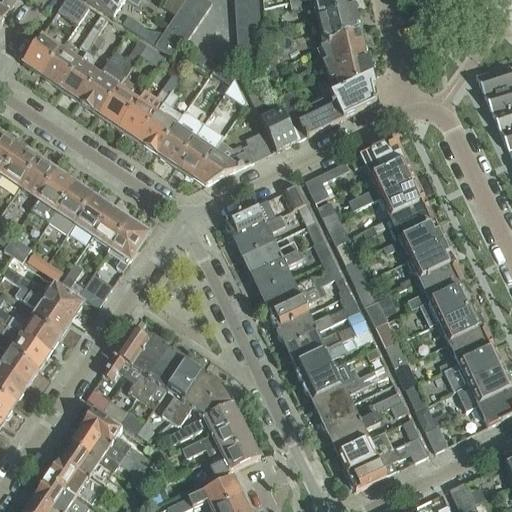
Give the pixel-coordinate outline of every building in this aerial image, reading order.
[(0,11),(0,29),(17,5),(10,0),(7,0),(0,11)] [(67,0),(57,15),(65,20),(70,12),(82,20),(88,11),(72,0),(67,0)] [(112,22),(126,2),(122,0),(87,0),(85,3),(112,22)] [(122,0),(126,2),(135,8),(140,0),(122,0)] [(176,10),(182,0),(169,0),(167,4),(176,10)] [(201,0),(187,0),(185,4),(205,17),(212,7),(201,0)] [(259,7),(258,0),(233,0),(234,9),(259,7)] [(355,10),(354,2),(350,1),(349,0),(313,0),(310,1),(314,21),(315,22),(353,14),(353,13),(355,10)] [(302,11),(300,3),(289,5),(291,13),(302,11)] [(205,17),(185,4),(178,13),(198,27),(205,17)] [(259,19),(259,7),(234,9),(235,20),(259,19)] [(198,27),(178,13),(172,23),(192,36),(198,27)] [(358,33),(357,27),(358,23),(357,16),(354,16),(353,14),(315,22),(322,50),(358,33)] [(91,46),(107,23),(100,19),(79,50),(86,55),(92,46),(91,46)] [(260,30),(259,19),(235,20),(236,32),(260,30)] [(159,41),(127,20),(122,28),(154,49),(159,41)] [(172,23),(159,41),(154,49),(171,60),(181,45),(185,47),(192,36),(172,23)] [(261,41),(260,30),(236,32),(237,43),(261,41)] [(363,57),(361,48),(363,44),(362,37),(359,36),(358,33),(322,50),(320,51),(320,52),(316,53),(326,74),(363,57)] [(42,79),(61,51),(41,38),(22,66),(42,79)] [(261,54),(261,41),(237,43),(237,56),(261,54)] [(124,81),(139,59),(146,50),(138,44),(117,76),(124,81)] [(93,60),(99,51),(92,46),(86,55),(93,60)] [(164,62),(146,50),(139,59),(158,72),(164,62)] [(61,92),(80,65),(61,51),(42,79),(44,80),(44,83),(49,87),(52,86),(61,92)] [(207,61),(197,55),(193,62),(202,68),(207,61)] [(372,79),(369,69),(365,65),(363,57),(326,74),(336,96),(372,79)] [(80,107),(99,78),(80,65),(61,92),(69,97),(69,100),(75,104),(77,103),(79,104),(78,106),(80,107)] [(99,78),(80,107),(92,115),(93,113),(100,117),(118,90),(124,81),(117,76),(106,68),(99,78)] [(234,81),(216,69),(211,76),(229,88),(234,81)] [(511,71),(476,82),(484,100),(511,91),(511,71)] [(311,82),(308,74),(296,79),(300,87),(311,82)] [(169,97),(169,98),(181,79),(174,75),(156,101),(144,93),(138,103),(137,103),(119,130),(122,132),(122,135),(127,139),(129,138),(138,143),(169,97)] [(297,146),(378,107),(372,79),(336,96),(299,113),(299,114),(284,120),(297,146)] [(233,84),(225,96),(243,110),(246,106),(233,84)] [(137,103),(118,90),(100,117),(105,121),(106,125),(111,128),(114,127),(119,130),(137,103)] [(511,111),(511,91),(484,100),(491,118),(511,111)] [(263,109),(255,93),(247,97),(255,113),(263,109)] [(299,114),(299,113),(290,96),(275,102),(280,113),(281,112),(284,120),(299,114)] [(169,97),(138,143),(143,147),(142,148),(155,157),(156,155),(156,156),(175,128),(182,118),(169,111),(176,102),(169,98),(169,97)] [(511,111),(491,118),(499,136),(511,132),(511,111)] [(297,146),(284,120),(281,112),(280,113),(260,122),(276,156),(297,146)] [(175,128),(156,156),(159,158),(159,161),(164,164),(167,163),(176,169),(203,129),(184,115),(182,118),(175,128)] [(203,129),(176,169),(184,175),(185,178),(190,181),(192,180),(195,182),(213,154),(222,142),(203,129)] [(511,132),(499,136),(507,155),(509,157),(511,156),(511,132)] [(250,168),(271,158),(260,137),(245,144),(248,149),(241,152),(240,149),(232,152),(220,145),(214,155),(213,154),(195,182),(206,189),(250,168)] [(0,182),(2,180),(20,152),(2,140),(0,142),(0,182)] [(370,181),(407,163),(402,152),(400,153),(395,143),(350,165),(354,173),(364,169),(370,181)] [(20,192),(39,164),(36,162),(36,160),(31,156),(27,157),(20,152),(2,180),(20,192)] [(415,186),(410,176),(413,175),(407,163),(370,181),(375,193),(348,205),(353,215),(379,202),(415,186)] [(39,205),(57,176),(39,164),(20,192),(39,205)] [(333,199),(326,185),(348,175),(345,167),(305,187),(315,207),(333,199)] [(39,205),(32,215),(49,227),(75,188),(57,176),(39,205)] [(424,207),(420,197),(422,194),(419,188),(415,187),(415,186),(379,202),(389,223),(424,207)] [(75,188),(49,227),(68,239),(75,229),(93,201),(75,188)] [(306,209),(297,190),(282,198),(290,215),(298,212),(299,212),(306,209)] [(93,241),(112,213),(103,207),(102,205),(97,201),(94,201),(93,201),(75,229),(93,241)] [(226,228),(224,231),(227,236),(230,237),(234,244),(276,223),(267,205),(255,210),(226,225),(225,225),(226,228)] [(338,222),(330,206),(317,212),(325,228),(338,222)] [(434,227),(434,226),(435,223),(432,217),(429,216),(424,207),(389,223),(399,244),(434,227)] [(315,226),(306,209),(299,212),(307,230),(305,231),(315,226)] [(111,253),(130,225),(112,213),(93,241),(110,252),(111,253)] [(273,246),(269,237),(285,230),(280,221),(276,223),(234,244),(242,261),(273,246)] [(348,243),(338,222),(325,228),(335,249),(345,244),(348,243)] [(123,276),(138,253),(148,238),(139,232),(139,229),(134,226),(131,226),(130,225),(111,253),(110,252),(107,257),(120,265),(116,271),(123,276)] [(386,232),(383,225),(372,230),(376,237),(386,232)] [(323,244),(315,226),(305,231),(314,249),(323,244)] [(447,247),(441,235),(439,237),(434,227),(399,244),(409,265),(447,247)] [(13,240),(0,232),(0,247),(5,251),(10,245),(13,240)] [(332,262),(323,244),(314,249),(312,249),(321,268),(332,262)] [(355,265),(345,244),(335,249),(345,270),(355,265)] [(29,258),(28,257),(10,245),(5,251),(3,254),(22,267),(24,263),(25,264),(29,258)] [(251,279),(298,256),(293,246),(277,254),(273,246),(242,261),(251,279)] [(396,253),(393,246),(383,251),(385,258),(396,253)] [(454,269),(450,260),(452,259),(447,247),(409,265),(419,286),(454,269)] [(49,268),(30,255),(29,255),(28,257),(29,258),(25,264),(43,276),(49,268)] [(298,256),(251,279),(259,297),(290,282),(286,273),(302,265),(298,256)] [(319,291),(330,286),(329,285),(334,283),(341,280),(332,262),(321,268),(325,276),(294,290),(290,282),(259,297),(268,315),(319,291)] [(365,285),(355,265),(345,270),(355,290),(365,285)] [(61,275),(49,268),(43,276),(55,284),(61,275)] [(69,293),(82,273),(74,268),(62,288),(69,293)] [(420,311),(464,290),(459,280),(461,278),(458,271),(455,271),(454,269),(419,286),(425,299),(408,307),(411,315),(420,311)] [(83,307),(55,288),(49,298),(7,270),(3,275),(4,280),(20,291),(21,290),(71,324),(76,317),(78,316),(82,311),(81,309),(83,307)] [(99,311),(113,290),(94,277),(79,298),(99,311)] [(341,280),(334,283),(339,295),(338,296),(341,302),(349,299),(341,280)] [(402,293),(413,288),(409,282),(399,287),(402,293)] [(365,285),(355,290),(365,311),(376,306),(365,285)] [(21,290),(20,291),(14,299),(36,313),(31,321),(60,340),(71,324),(21,290)] [(464,290),(420,311),(430,332),(439,328),(476,310),(471,299),(469,300),(464,290)] [(308,319),(303,309),(320,302),(319,301),(323,299),(319,291),(268,315),(271,322),(270,325),(272,330),(276,331),(277,334),(308,319)] [(0,299),(0,324),(7,329),(13,321),(0,313),(0,308),(4,302),(0,299)] [(317,337),(348,321),(358,316),(349,299),(341,302),(339,303),(343,311),(311,326),(308,319),(277,334),(278,335),(276,338),(279,344),(282,344),(285,351),(316,336),(317,337)] [(387,327),(377,306),(376,306),(365,311),(375,332),(387,327)] [(484,332),(479,323),(482,322),(476,310),(439,328),(448,349),(484,332)] [(294,369),(367,334),(358,316),(348,321),(351,329),(320,344),(317,337),(316,336),(285,351),(294,369)] [(60,340),(31,321),(25,330),(13,321),(7,329),(49,357),(60,340)] [(49,357),(7,329),(0,324),(0,337),(14,346),(9,353),(38,373),(49,357)] [(397,346),(387,327),(375,332),(385,353),(399,347),(399,345),(397,346)] [(448,349),(458,370),(494,353),(489,343),(491,341),(488,334),(485,334),(484,332),(448,349)] [(124,380),(150,342),(140,335),(136,334),(135,336),(131,334),(102,377),(112,384),(117,376),(124,380)] [(334,372),(330,364),(345,356),(345,355),(372,343),(367,334),(294,369),(297,375),(295,378),(298,383),(301,384),(303,387),(334,372)] [(137,402),(170,354),(162,349),(162,345),(156,341),(153,343),(151,341),(150,342),(124,380),(133,386),(127,396),(137,402)] [(409,366),(399,347),(385,353),(394,373),(407,367),(409,366)] [(375,352),(365,357),(369,365),(379,360),(376,352),(375,352)] [(0,360),(0,372),(27,390),(38,373),(9,353),(3,362),(0,360)] [(452,373),(445,376),(455,397),(456,397),(503,374),(503,372),(504,369),(502,363),(498,363),(494,353),(458,370),(452,373)] [(167,395),(186,366),(182,363),(182,359),(178,356),(174,357),(170,354),(137,402),(145,408),(150,399),(159,404),(165,394),(167,395)] [(443,368),(438,370),(441,376),(442,378),(445,376),(452,373),(449,365),(443,368)] [(186,366),(167,395),(174,400),(162,419),(171,425),(203,377),(186,366)] [(303,389),(301,392),(304,397),(308,398),(311,405),(358,383),(354,373),(349,375),(345,367),(334,372),(303,387),(303,389)] [(394,373),(404,393),(417,388),(407,367),(394,373)] [(362,391),(388,379),(384,370),(358,383),(311,405),(320,423),(351,408),(347,399),(363,391),(362,391)] [(27,390),(0,372),(0,396),(16,407),(17,405),(20,404),(24,398),(23,396),(27,390)] [(503,374),(456,397),(465,415),(477,409),(478,412),(511,395),(511,384),(511,382),(508,383),(503,374)] [(233,406),(221,389),(217,386),(217,382),(211,379),(207,380),(203,377),(171,425),(177,430),(180,429),(191,411),(204,420),(212,416),(213,417),(233,407),(233,406)] [(427,409),(417,388),(404,393),(415,416),(426,410),(427,409)] [(488,432),(511,420),(511,395),(478,412),(488,432)] [(16,407),(0,396),(0,426),(2,428),(6,422),(8,421),(12,415),(11,413),(16,407)] [(321,424),(319,428),(321,432),(325,433),(329,441),(360,426),(359,425),(364,422),(365,423),(376,418),(389,412),(401,406),(397,397),(360,414),(355,416),(351,408),(320,423),(321,424)] [(126,415),(109,404),(103,415),(120,426),(128,415),(127,414),(126,415)] [(407,416),(401,406),(389,412),(393,420),(396,421),(407,416)] [(241,424),(233,407),(213,417),(212,416),(204,420),(204,421),(166,440),(170,449),(206,432),(210,439),(241,424)] [(428,410),(416,416),(424,433),(436,427),(428,410)] [(122,431),(93,411),(81,430),(82,430),(143,471),(146,470),(147,462),(116,441),(122,431)] [(144,425),(128,415),(120,426),(137,438),(144,428),(143,428),(144,425)] [(368,444),(368,443),(364,435),(380,428),(376,418),(365,423),(364,422),(359,425),(360,426),(329,441),(337,459),(368,444)] [(219,458),(251,443),(249,440),(251,438),(248,431),(245,431),(241,424),(210,439),(181,453),(186,462),(205,454),(209,463),(219,458)] [(147,445),(153,435),(144,428),(137,438),(147,445)] [(448,451),(438,430),(437,428),(434,429),(436,432),(425,437),(435,457),(448,451)] [(143,471),(82,430),(78,437),(75,438),(70,446),(99,465),(99,466),(114,475),(118,468),(134,478),(128,486),(139,493),(143,472),(143,471)] [(415,432),(406,436),(411,445),(419,441),(415,432)] [(368,444),(337,459),(346,477),(393,454),(388,444),(384,436),(368,444)] [(386,480),(381,470),(411,456),(415,466),(427,460),(419,441),(411,445),(393,454),(346,477),(349,483),(347,486),(349,491),(353,492),(354,495),(386,480)] [(209,463),(206,465),(209,473),(214,483),(230,475),(259,461),(251,443),(219,458),(209,463)] [(99,465),(70,446),(65,453),(64,456),(60,463),(103,491),(102,492),(130,511),(130,510),(133,511),(136,511),(138,504),(108,484),(108,483),(94,474),(99,466),(99,465)] [(103,491),(60,463),(59,462),(46,481),(75,501),(77,498),(91,508),(102,492),(103,491)] [(212,511),(241,498),(232,480),(167,511),(190,511),(206,505),(208,511),(212,511)] [(75,501),(46,481),(33,500),(35,501),(50,511),(86,511),(73,504),(75,501)] [(474,511),(463,488),(448,495),(456,511),(474,511)] [(247,511),(248,507),(245,501),(242,500),(241,498),(212,511),(247,511)] [(50,511),(35,501),(30,508),(27,509),(25,511),(50,511)]
